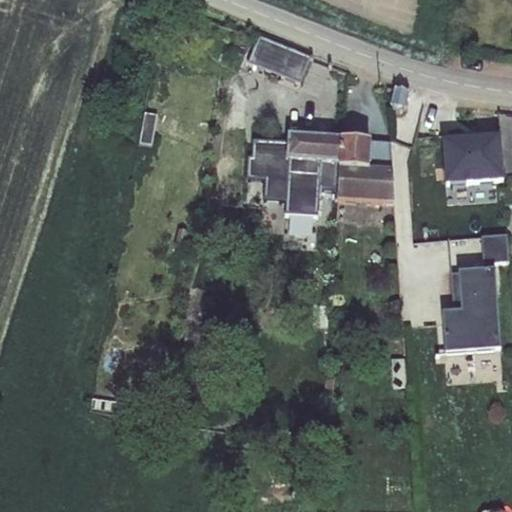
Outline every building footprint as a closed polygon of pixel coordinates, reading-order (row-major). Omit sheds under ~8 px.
[(299,88),(310,61),(258,39),(247,66),(299,88)] [(395,91),(394,93),(389,108),(390,113),(393,116),(397,117),(400,116),(403,114),(409,96),(395,91)] [(503,183),(500,140),(470,142),(469,137),(442,139),(446,187),(503,183)] [(341,143),(288,139),(286,163),(301,164),(301,167),(303,171),(308,172),(304,235),(325,237),(331,167),(338,168),(339,168),(341,143)] [(393,207),(388,147),(341,143),(339,168),(338,168),(336,205),(393,207)] [(506,239),(481,241),(483,276),(494,275),(509,274),(506,239)] [(494,275),(483,276),(484,283),(495,282),(494,275)] [(501,362),(495,282),(484,283),(451,285),(453,313),(460,313),(461,324),(442,326),(445,367),(501,362)]
